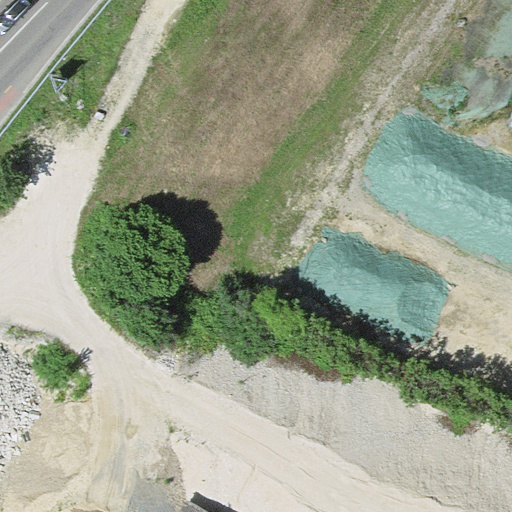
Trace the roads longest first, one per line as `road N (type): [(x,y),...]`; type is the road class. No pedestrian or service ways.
road 1 (track): [(0,324),(65,341),(360,511)]
road 2 (track): [(27,329),(70,188),(158,0)]
